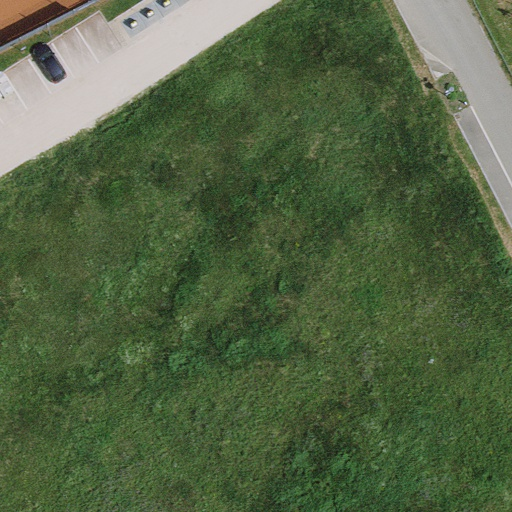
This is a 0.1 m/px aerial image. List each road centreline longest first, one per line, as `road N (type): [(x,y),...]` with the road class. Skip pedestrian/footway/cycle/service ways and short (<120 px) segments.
road 1 (track): [(0,150),(243,0)]
road 2 (residential): [(511,159),(429,0)]
